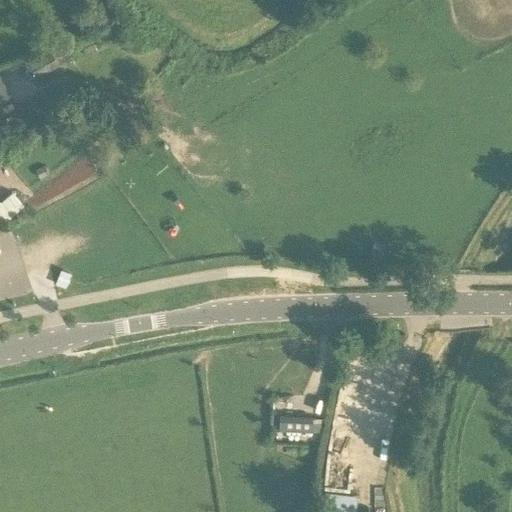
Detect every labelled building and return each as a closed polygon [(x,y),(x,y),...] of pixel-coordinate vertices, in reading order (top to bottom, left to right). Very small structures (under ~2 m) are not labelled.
[(35,80),(62,65),(61,64),(52,49),(52,48),(25,64),(35,80)] [(13,110),(15,122),(39,118),(37,106),(13,110)] [(372,242),(368,262),(373,263),(383,260),(385,249),(377,243),(372,242)] [(322,429),(323,419),(280,417),(280,428),(322,429)] [(355,511),(357,495),(325,491),(322,511),(355,511)]
